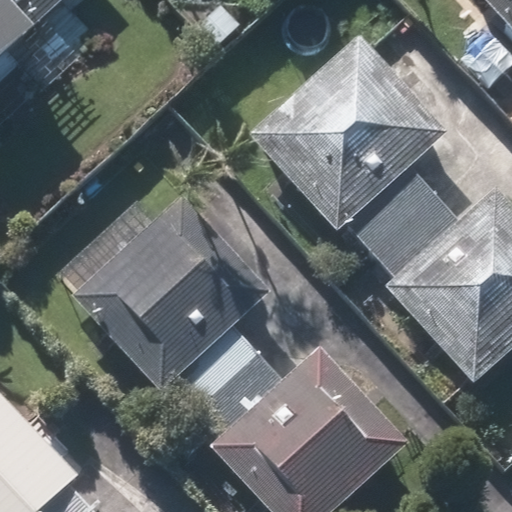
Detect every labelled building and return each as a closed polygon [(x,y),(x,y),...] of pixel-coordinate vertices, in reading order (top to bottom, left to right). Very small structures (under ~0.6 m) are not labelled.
[(0,0),(0,61),(65,0),(0,0)] [(511,0),(459,0),(511,58),(511,67),(499,79),(511,93),(511,0)] [(235,148),(322,245),(337,231),(379,279),(364,292),(461,401),(511,355),(511,223),(492,201),(449,239),(396,180),(439,142),(351,44),(235,148)] [(54,308),(147,410),(160,398),(205,447),(192,459),(241,511),(329,511),(396,451),(306,354),(268,389),(222,340),(260,304),(168,203),(54,308)] [(90,511),(0,416),(0,511),(90,511)]
